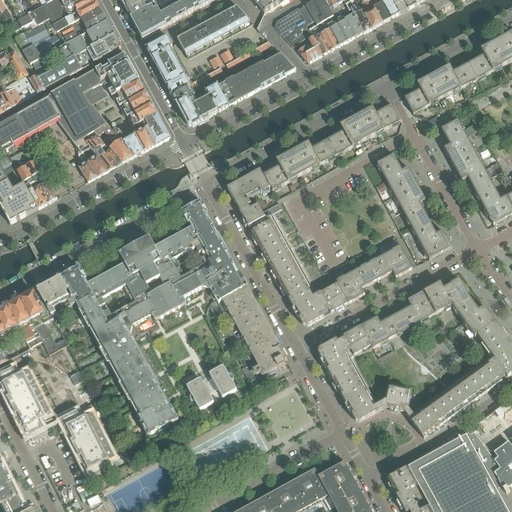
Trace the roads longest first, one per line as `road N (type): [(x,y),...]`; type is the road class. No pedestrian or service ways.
road 1 (residential): [(207,187),(0,298)]
road 2 (residential): [(187,143),(0,237)]
road 3 (residential): [(207,187),(388,88)]
road 4 (residential): [(477,250),(296,347)]
road 5 (residential): [(477,250),(388,88)]
road 6 (residential): [(207,187),(296,347)]
road 7 (residential): [(184,511),(215,504),(343,433)]
road 8 (residential): [(369,480),(448,438),(511,391)]
road 9 (residential): [(106,0),(187,143)]
road 10 (residential): [(454,0),(310,77)]
road 11 (residential): [(388,88),(511,20)]
road 12 (residential): [(310,77),(187,143)]
